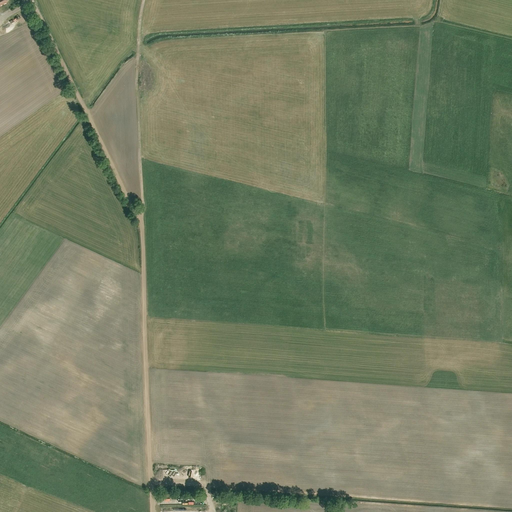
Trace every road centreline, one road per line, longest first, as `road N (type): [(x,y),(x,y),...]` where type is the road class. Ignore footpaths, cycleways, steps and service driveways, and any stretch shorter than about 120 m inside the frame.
road 1 (track): [(141,225),(152,511)]
road 2 (track): [(38,12),(141,225)]
road 3 (track): [(141,225),(137,58)]
